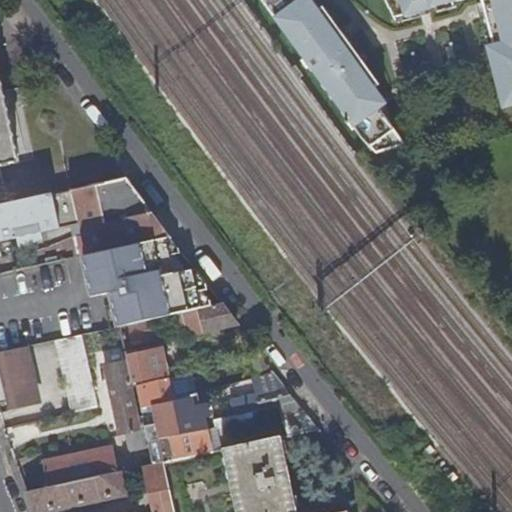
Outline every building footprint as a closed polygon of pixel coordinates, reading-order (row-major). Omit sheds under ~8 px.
[(298,0),(260,0),(360,136),(377,153),(405,144),(378,109),(386,102),(375,87),(378,84),(347,40),(342,44),(334,33),(339,30),(323,8),(319,11),(310,0),(299,0),(298,0)] [(511,0),(386,0),(395,18),(464,0),(482,0),(495,47),(498,59),(493,60),(505,107),(511,105),(511,0)] [(342,44),(347,40),(339,30),(334,33),(342,44)] [(490,48),(493,60),(498,59),(495,47),(490,48)] [(0,87),(0,162),(16,159),(0,87)] [(147,208),(125,178),(0,206),(0,241),(23,236),(25,246),(49,236),(48,231),(79,224),(82,237),(75,238),(79,257),(81,256),(90,254),(168,237),(169,237),(147,208)] [(168,237),(90,254),(99,295),(107,293),(117,291),(125,325),(152,319),(170,315),(200,308),(193,276),(192,270),(185,270),(175,272),(168,237)] [(169,237),(168,237),(175,272),(185,270),(185,265),(181,261),(176,254),(179,253),(178,248),(169,237)] [(90,254),(81,256),(90,297),(99,295),(90,254)] [(193,276),(200,308),(215,305),(213,300),(202,291),(207,290),(205,284),(198,274),(193,276)] [(117,291),(107,293),(115,327),(118,326),(121,326),(125,325),(117,291)] [(236,324),(221,304),(215,305),(200,308),(170,315),(174,333),(185,331),(186,335),(236,324)] [(156,335),(152,319),(125,325),(121,326),(125,342),(156,335)] [(53,340),(70,412),(96,406),(79,335),(53,340)] [(0,402),(8,400),(15,404),(34,399),(22,347),(0,351),(0,402)] [(134,384),(167,377),(160,347),(123,355),(125,360),(130,385),(134,384)] [(208,367),(218,365),(216,355),(206,357),(208,367)] [(118,434),(124,433),(139,429),(130,385),(125,360),(103,366),(118,434)] [(263,373),(266,391),(284,386),(273,370),(263,373)] [(194,392),(189,372),(167,377),(134,384),(139,407),(151,404),(185,396),(185,394),(194,392)] [(290,393),(284,386),(266,391),(255,394),(258,409),(266,408),(294,399),(290,393)] [(174,413),(188,409),(212,404),(211,401),(199,404),(196,391),(194,392),(185,394),(185,396),(151,404),(153,413),(154,420),(175,415),(174,413)] [(0,402),(0,413),(9,411),(15,404),(8,400),(0,402)] [(153,413),(151,404),(139,407),(141,416),(153,413)] [(188,409),(174,413),(175,415),(154,420),(155,424),(143,426),(144,428),(146,440),(158,437),(158,438),(204,429),(209,428),(207,416),(214,414),(212,404),(188,409)] [(305,413),(301,408),(279,421),(282,435),(285,434),(316,427),(305,413)] [(245,421),(243,412),(223,417),(217,419),(219,426),(219,427),(245,421)] [(154,420),(153,413),(141,416),(143,426),(155,424),(154,420)] [(2,429),(4,436),(12,433),(10,427),(2,429)] [(209,428),(204,429),(209,451),(217,449),(212,427),(209,428)] [(132,468),(141,466),(151,464),(146,440),(144,428),(139,429),(124,433),(128,451),(136,450),(137,457),(123,460),(125,467),(131,466),(132,468)] [(146,440),(151,464),(162,461),(209,451),(204,429),(158,438),(158,437),(146,440)] [(341,511),(292,511),(275,436),(221,448),(234,511),(342,511),(343,511),(341,511)] [(47,487),(117,471),(111,447),(41,462),(47,487)] [(172,511),(162,461),(151,464),(141,466),(150,511),(172,511)] [(26,491),(33,511),(37,511),(123,493),(121,485),(130,483),(133,476),(131,468),(117,471),(47,487),(26,491)]
